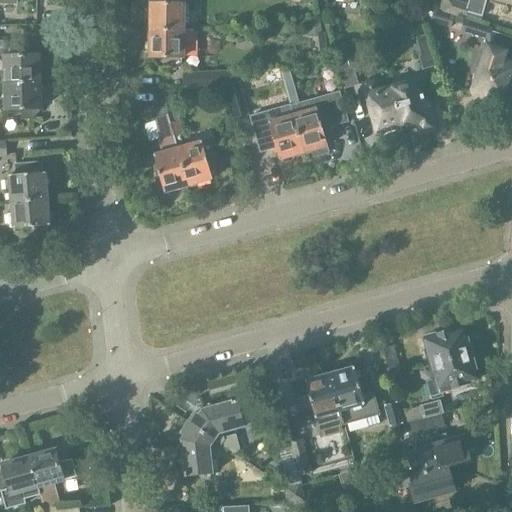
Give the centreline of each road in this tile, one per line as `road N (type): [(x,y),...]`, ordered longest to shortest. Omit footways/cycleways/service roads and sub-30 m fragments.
road 1 (residential): [(125,255),(511,161)]
road 2 (residential): [(134,367),(511,273)]
road 3 (residential): [(104,0),(108,136),(125,255)]
road 4 (residential): [(134,367),(139,511)]
road 5 (residential): [(0,407),(134,367)]
road 6 (residential): [(0,287),(125,255)]
